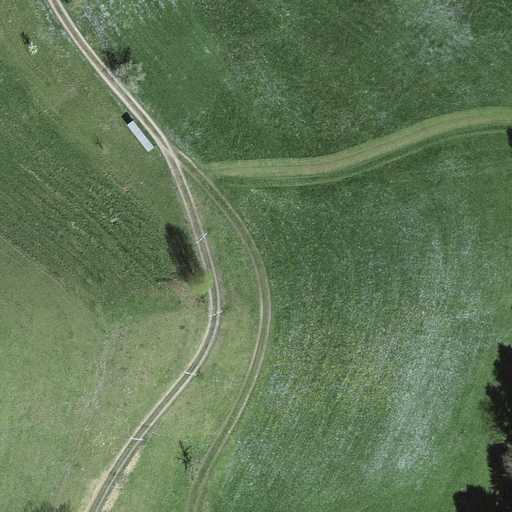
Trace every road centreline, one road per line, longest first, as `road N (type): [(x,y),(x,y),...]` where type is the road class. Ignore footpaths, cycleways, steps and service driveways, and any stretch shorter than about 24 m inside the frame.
road 1 (track): [(91,511),(131,441),(211,332),(214,298),(180,174),(54,0)]
road 2 (track): [(155,131),(223,202),(249,239),(265,287),(256,362),(192,511)]
